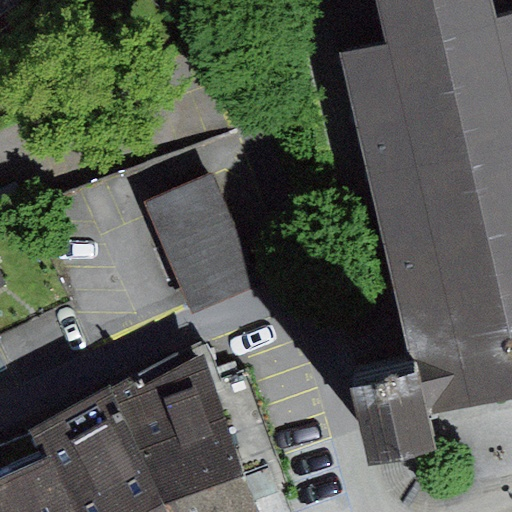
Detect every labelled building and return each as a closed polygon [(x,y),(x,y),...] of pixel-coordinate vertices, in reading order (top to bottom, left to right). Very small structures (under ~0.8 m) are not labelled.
[(511,0),(326,0),(418,387),(353,404),(372,478),(435,466),(427,422),(511,402),(511,0)] [(216,173),(145,205),(193,313),(264,282),(216,173)] [(207,344),(113,393),(169,511),(257,511),(243,477),(276,464),(244,374),(223,385),(207,344)] [(169,511),(113,393),(32,435),(45,461),(71,511),(169,511)] [(71,511),(45,461),(0,481),(0,511),(71,511)]
